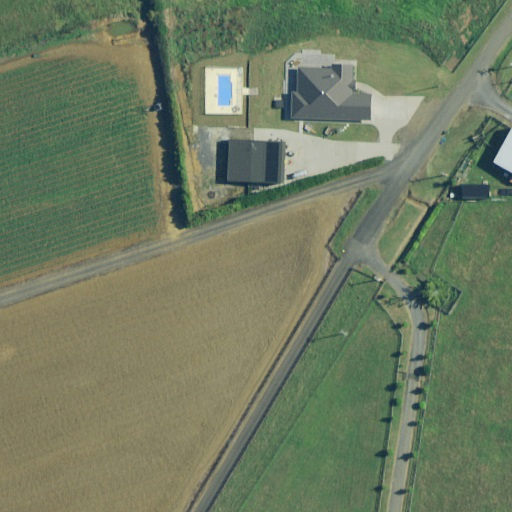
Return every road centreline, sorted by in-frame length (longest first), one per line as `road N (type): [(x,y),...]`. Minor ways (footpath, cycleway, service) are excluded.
road 1 (unknown): [(203,511),(330,291),(344,251),(377,274),(408,320),(413,351),(392,511)]
road 2 (unclassified): [(511,10),(344,251)]
